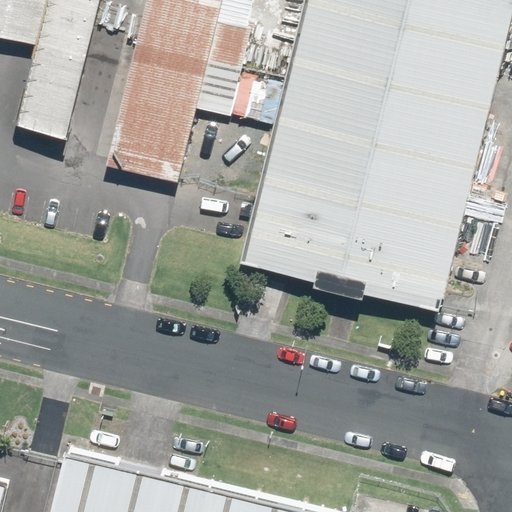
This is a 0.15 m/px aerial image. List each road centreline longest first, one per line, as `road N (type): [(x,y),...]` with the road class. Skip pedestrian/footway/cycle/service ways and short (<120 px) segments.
road 1 (unclassified): [(511,434),(0,312)]
road 2 (unknown): [(447,418),(511,168)]
road 3 (unknown): [(52,325),(8,511)]
